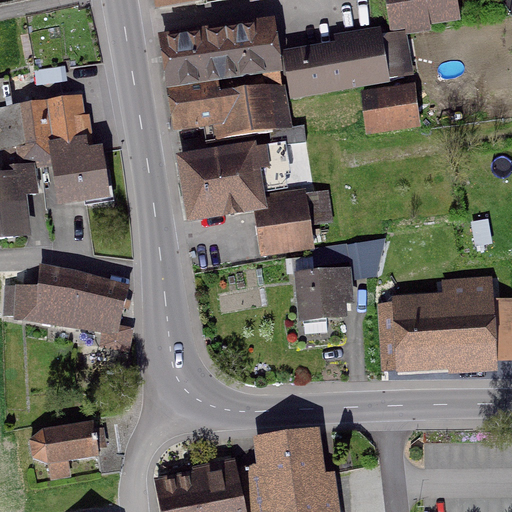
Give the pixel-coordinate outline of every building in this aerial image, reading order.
[(426,23),(455,19),(452,0),(384,0),(389,33),(404,30),(405,35),(428,31),(426,23)] [(270,27),(161,43),(168,90),(260,77),(262,89),(279,88),(270,27)] [(297,97),(404,78),(397,40),(283,59),(288,87),(289,93),(287,94),(288,100),(297,99),(297,97)] [(302,127),(288,130),(284,105),(266,108),(264,90),(261,91),(259,81),(239,84),(241,94),(222,96),(222,98),(225,122),(228,141),(254,137),(253,137),(268,135),(270,149),(281,147),(304,145),(302,127)] [(168,92),(174,130),(225,122),(222,98),(214,99),(212,85),(168,92)] [(413,91),(360,98),(365,133),(417,126),(413,91)] [(53,165),(59,204),(104,198),(97,154),(90,155),(85,119),(78,120),(76,100),(0,111),(0,152),(2,152),(4,164),(18,163),(19,169),(40,166),(53,165)] [(281,175),(286,174),(281,147),(270,149),(180,163),(189,220),(256,209),(251,180),(257,179),(260,193),(283,189),(281,175)] [(0,240),(25,237),(20,197),(33,196),(30,169),(40,168),(40,166),(19,169),(18,163),(4,164),(5,171),(2,172),(3,178),(0,178),(0,240)] [(304,202),(256,210),(253,210),(260,255),(311,248),(308,227),(328,224),(324,194),(303,197),(304,202)] [(362,246),(346,248),(350,278),(366,276),(362,246)] [(343,248),(328,251),(329,263),(345,261),(343,248)] [(102,332),(118,335),(120,325),(126,292),(75,278),(38,271),(37,290),(4,288),(2,318),(16,318),(16,319),(36,321),(36,322),(102,332)] [(296,279),(300,320),(341,316),(340,304),(347,304),(345,275),(296,279)] [(442,291),(443,309),(393,312),(396,369),(494,363),(490,288),(442,291)] [(134,327),(120,325),(118,335),(102,332),(99,347),(130,352),(134,327)] [(65,463),(97,458),(92,425),(41,433),(28,444),(31,460),(47,466),(49,479),(67,477),(65,463)] [(260,441),(263,467),(242,470),(248,511),(320,511),(310,435),(260,441)] [(158,511),(241,511),(233,471),(210,476),(211,478),(197,481),(197,479),(153,486),(158,511)]
